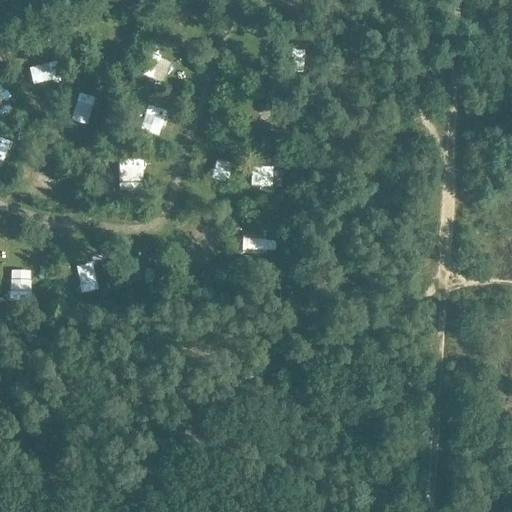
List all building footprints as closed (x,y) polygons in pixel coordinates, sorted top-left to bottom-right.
[(115,41),(99,48),(106,64),(122,56),(115,41)] [(157,43),(154,48),(160,51),(163,45),(157,43)] [(250,139),(252,118),(242,117),(239,138),(250,139)] [(147,142),(150,123),(130,119),(127,139),(147,142)] [(93,276),(95,259),(78,257),(76,275),(93,276)] [(128,257),(128,267),(150,266),(149,257),(128,257)] [(0,283),(8,284),(10,265),(0,263),(0,283)]
